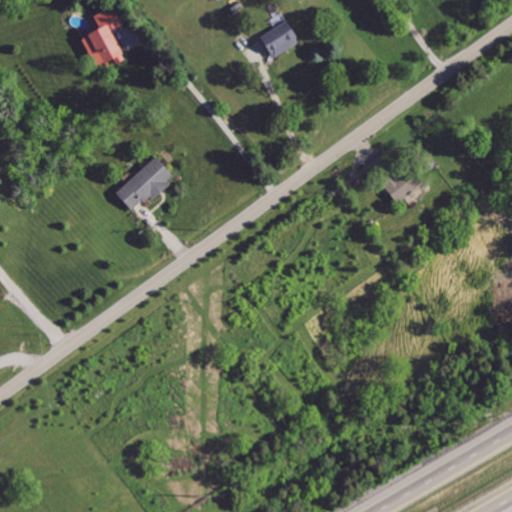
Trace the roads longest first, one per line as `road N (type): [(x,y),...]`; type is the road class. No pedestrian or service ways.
road 1 (residential): [(0,400),(511,28)]
road 2 (motorway): [(511,437),(382,511)]
